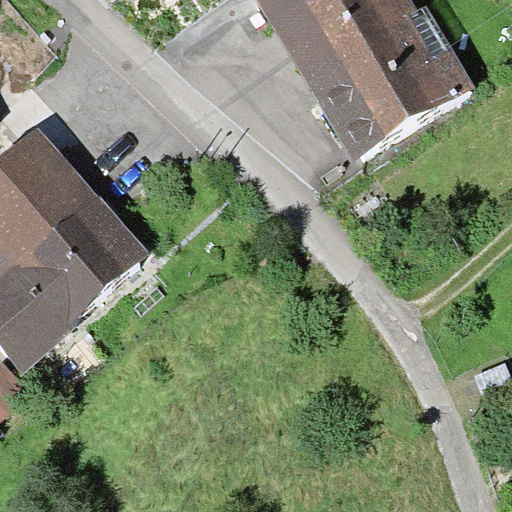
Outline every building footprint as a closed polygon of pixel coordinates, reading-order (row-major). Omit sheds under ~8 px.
[(256,0),(276,31),(325,0),(256,0)] [(381,0),(325,0),(276,31),(359,167),(465,100),(422,29),(418,26),(414,26),(402,33),(381,0)] [(0,358),(17,378),(135,273),(27,153),(0,177),(0,358)] [(499,372),(470,384),(477,398),(505,386),(499,372)] [(0,413),(19,397),(0,376),(0,413)]
